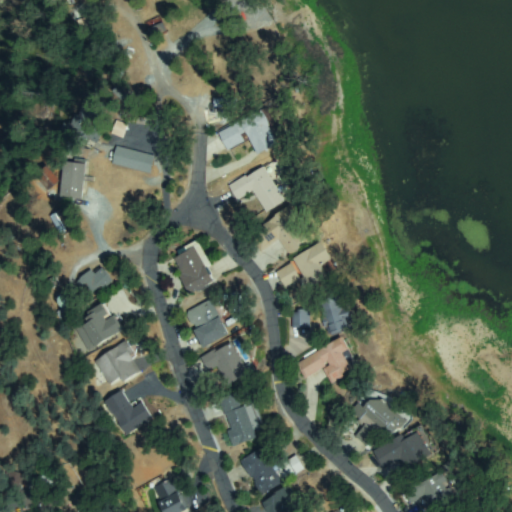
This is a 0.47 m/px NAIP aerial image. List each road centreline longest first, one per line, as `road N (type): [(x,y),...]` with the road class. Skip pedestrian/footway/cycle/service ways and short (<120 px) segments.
road 1 (residential): [(395,511),(294,409),(270,288),(224,229),(202,217)]
road 2 (residential): [(240,511),(174,342),(154,257),(167,232),(202,217)]
road 3 (track): [(201,109),(144,72),(140,44),(110,0)]
